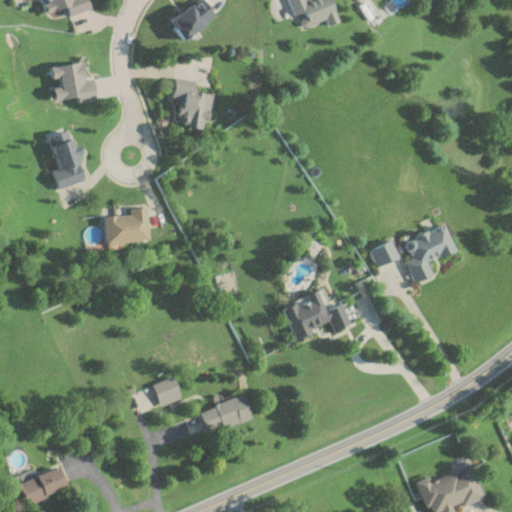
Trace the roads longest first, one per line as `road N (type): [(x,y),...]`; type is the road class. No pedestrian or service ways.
road 1 (secondary): [(197,511),(422,412),(511,350)]
road 2 (residential): [(140,0),(124,32),(131,135)]
